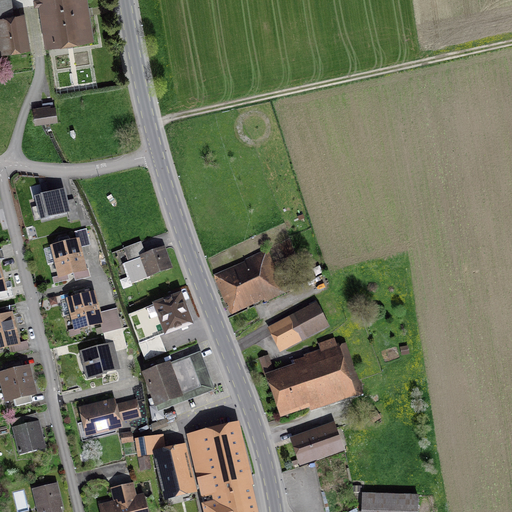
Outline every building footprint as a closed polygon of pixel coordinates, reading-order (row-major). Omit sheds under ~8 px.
[(85,0),(39,0),(47,47),(91,41),(85,0)] [(0,49),(24,46),(19,9),(5,11),(1,12),(2,18),(0,18),(0,49)] [(55,105),(33,109),(36,124),(57,120),(55,105)] [(66,192),(36,199),(42,223),(72,216),(66,192)] [(81,258),(80,251),(77,242),(52,248),(60,280),(85,274),(81,258)] [(141,262),(127,267),(134,286),(175,272),(166,249),(140,258),(141,262)] [(268,252),(215,279),(230,318),(281,298),(276,269),(268,252)] [(97,307),(95,302),(94,295),(69,301),(76,329),(100,323),(97,307)] [(183,296),(130,314),(145,358),(164,352),(159,338),(193,327),(183,296)] [(318,307),(268,331),(280,355),(329,330),(318,307)] [(0,319),(0,348),(18,344),(15,331),(13,325),(11,317),(0,319)] [(298,367),(266,377),(281,423),(357,399),(355,394),(363,392),(348,344),(296,361),(298,367)] [(111,346),(82,353),(88,376),(117,369),(113,352),(111,346)] [(202,356),(146,376),(157,410),(214,391),(202,356)] [(31,381),(29,375),(28,368),(0,374),(0,378),(6,402),(34,395),(31,381)] [(118,401),(80,409),(86,439),(123,432),(121,425),(141,420),(137,403),(119,407),(118,401)] [(40,423),(14,429),(21,457),(47,451),(40,423)] [(335,426),(292,441),(302,470),(345,454),(335,426)] [(252,511),(231,427),(186,439),(205,511),(252,511)] [(134,435),(122,436),(122,446),(134,445),(134,435)] [(150,439),(139,441),(140,455),(152,454),(150,439)] [(182,449),(156,455),(166,497),(192,491),(182,449)] [(147,457),(140,458),(142,470),(150,469),(147,457)] [(114,504),(100,508),(100,511),(148,511),(145,497),(138,499),(135,485),(111,491),(114,504)] [(63,511),(57,486),(33,492),(37,511),(63,511)] [(418,511),(419,498),(364,497),(363,511),(418,511)]
